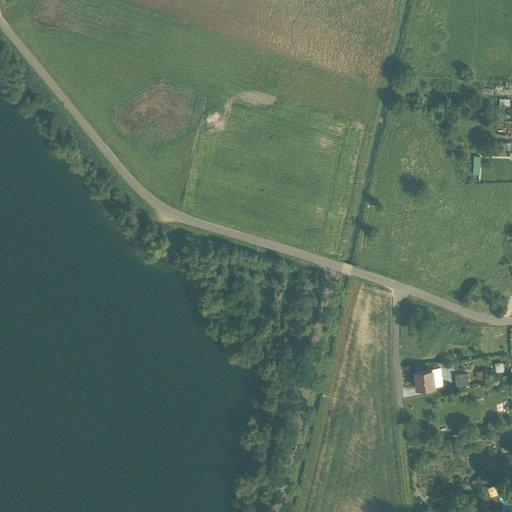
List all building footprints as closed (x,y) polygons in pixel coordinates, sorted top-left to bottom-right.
[(511,286),(503,288),(508,313),(511,312),(511,286)] [(440,369),(432,370),(434,386),(442,385),(440,369)] [(432,370),(414,372),(417,388),(434,386),(432,370)] [(485,371),(478,372),(479,380),(486,379),(485,371)] [(468,385),(466,373),(454,375),(456,387),(468,385)]
